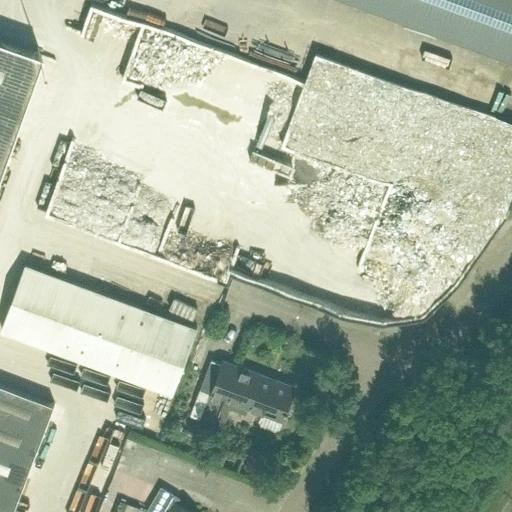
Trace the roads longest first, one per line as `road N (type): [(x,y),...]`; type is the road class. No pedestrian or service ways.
road 1 (unknown): [(427,345),(346,291),(94,181)]
road 2 (unclassified): [(285,511),(359,409),(490,296),(511,266)]
